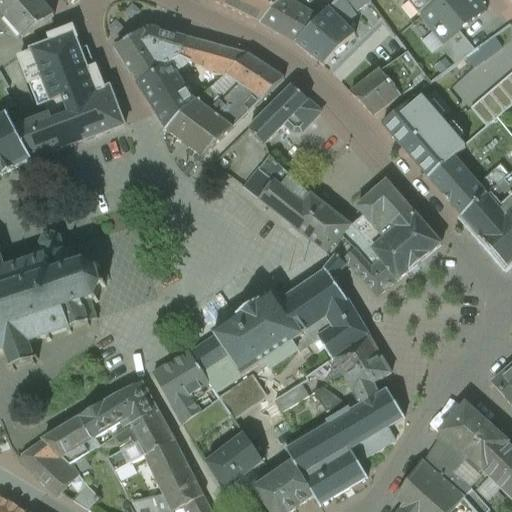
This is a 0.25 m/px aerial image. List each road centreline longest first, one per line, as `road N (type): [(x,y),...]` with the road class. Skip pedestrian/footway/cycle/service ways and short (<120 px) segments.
road 1 (residential): [(167,0),(306,73),(511,304)]
road 2 (residential): [(44,425),(260,260),(161,174)]
road 3 (residential): [(161,174),(92,35),(92,0)]
road 4 (residential): [(0,232),(26,214),(161,174)]
road 5 (residential): [(463,382),(370,511)]
